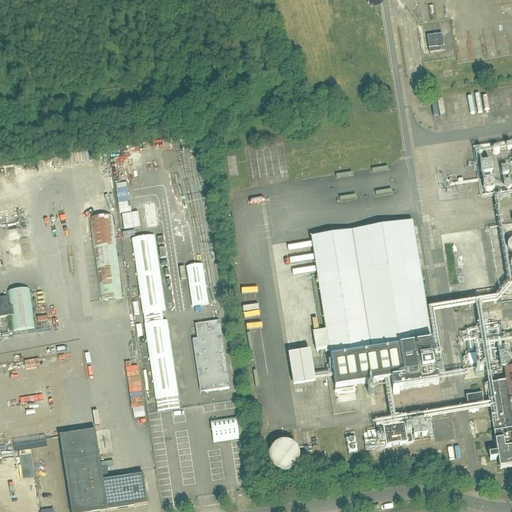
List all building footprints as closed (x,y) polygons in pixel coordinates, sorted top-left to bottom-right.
[(430,55),(444,53),(442,36),(427,38),(430,55)] [(492,173),(492,161),(483,161),(483,173),(492,173)] [(100,303),(123,300),(112,217),(89,219),(100,303)] [(437,386),(411,224),(309,240),(333,392),(385,383),(386,395),(437,386)] [(165,312),(154,237),(132,241),(143,315),(165,312)] [(192,308),(208,306),(202,266),(186,268),(192,308)] [(0,299),(0,319),(10,318),(12,333),(35,329),(30,290),(7,294),(8,299),(0,299)] [(144,325),(156,400),(178,397),(167,322),(144,325)] [(198,380),(203,379),(205,393),(229,390),(219,323),(195,326),(197,341),(192,341),(198,380)] [(290,352),(294,386),(318,383),(313,349),(290,352)] [(329,375),(326,359),(316,361),(319,377),(329,375)] [(511,369),(504,371),(506,383),(486,386),(496,448),(488,449),(490,462),(498,460),(499,471),(511,468),(511,369)] [(73,394),(82,393),(82,386),(89,386),(89,381),(72,382),(73,394)] [(478,408),(477,404),(485,403),(483,395),(466,398),(468,409),(478,408)] [(62,401),(64,408),(70,406),(67,398),(62,401)] [(137,417),(148,416),(147,406),(136,407),(137,417)] [(168,415),(156,417),(157,424),(169,422),(168,415)] [(214,444),(239,440),(235,418),(211,422),(214,444)] [(386,449),(407,446),(404,426),(383,429),(386,449)] [(107,511),(103,483),(95,432),(73,436),(59,438),(70,511),(107,511)] [(272,442),(273,471),(299,470),(298,441),(272,442)] [(123,479),(128,509),(148,506),(143,476),(123,479)] [(107,511),(109,511),(128,509),(123,479),(103,483),(107,511)]
